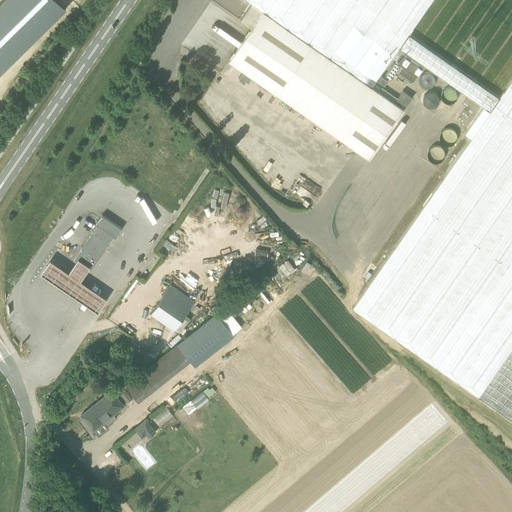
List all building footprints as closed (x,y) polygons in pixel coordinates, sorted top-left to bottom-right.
[(0,72),(64,10),(54,0),(1,0),(0,1),(0,72)] [(247,0),(263,11),(371,87),(395,53),(399,47),(411,34),(433,0),(247,0)] [(371,87),(263,11),(228,60),(369,159),(403,110),(371,87)] [(511,79),(500,96),(411,34),(399,47),(415,59),(484,106),(465,133),(471,138),(352,308),(478,396),(511,419),(511,79)] [(401,52),(395,61),(402,66),(398,71),(413,82),(423,67),(401,52)] [(198,102),(209,110),(224,90),(221,88),(228,79),(219,73),(198,102)] [(381,75),(378,81),(384,85),(388,80),(381,75)] [(402,90),(400,94),(396,100),(405,106),(412,97),(402,90)] [(223,128),(239,138),(256,111),(240,101),(223,128)] [(443,128),(445,140),(454,139),(452,127),(443,128)] [(272,167),(284,174),(291,161),(330,184),(337,172),(282,139),(276,150),(262,142),(257,151),(267,157),(262,166),(270,171),(272,167)] [(366,258),(394,216),(380,207),(352,249),(366,258)] [(91,270),(104,250),(114,236),(116,237),(118,233),(122,228),(102,215),(99,219),(96,223),(97,225),(74,259),(77,261),(88,268),(91,270)] [(88,268),(77,261),(68,272),(50,260),(41,273),(97,311),(106,298),(80,280),(88,268)] [(192,304),(168,288),(131,341),(156,357),(192,304)] [(216,313),(178,344),(189,360),(195,367),(234,336),(216,313)] [(189,360),(178,344),(171,350),(183,365),(189,360)] [(137,401),(152,390),(140,374),(125,386),(137,401)] [(133,399),(125,390),(120,395),(127,403),(133,399)] [(93,430),(104,421),(107,425),(117,418),(113,414),(123,406),(111,391),(81,415),(93,430)] [(134,429),(141,438),(146,434),(148,438),(155,432),(145,420),(134,429)]
